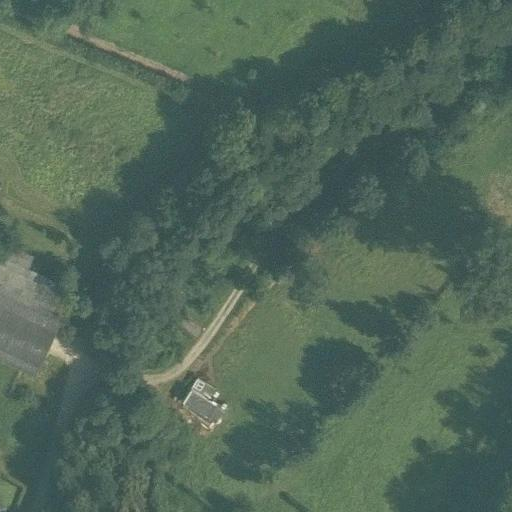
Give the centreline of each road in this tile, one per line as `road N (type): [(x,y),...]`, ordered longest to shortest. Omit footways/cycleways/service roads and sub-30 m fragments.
road 1 (track): [(164,379),(181,370),(280,230),(330,181),(511,51)]
road 2 (track): [(140,511),(147,429),(164,379)]
